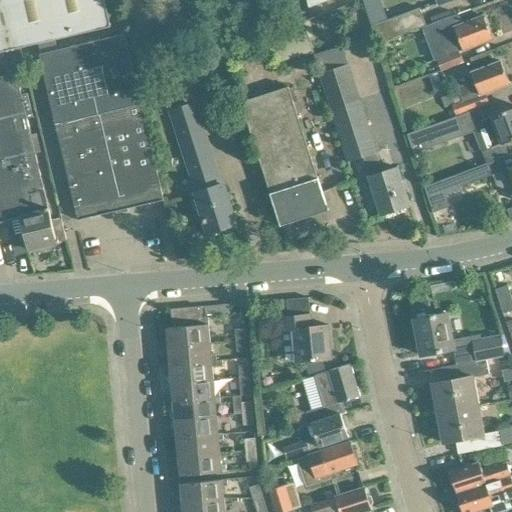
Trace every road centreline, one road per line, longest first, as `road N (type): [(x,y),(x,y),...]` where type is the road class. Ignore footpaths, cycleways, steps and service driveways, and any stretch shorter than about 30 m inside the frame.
road 1 (residential): [(414,511),(362,263)]
road 2 (residential): [(121,284),(362,263)]
road 3 (residential): [(147,511),(121,284)]
road 4 (residential): [(362,263),(511,240)]
road 5 (residential): [(0,294),(121,284)]
